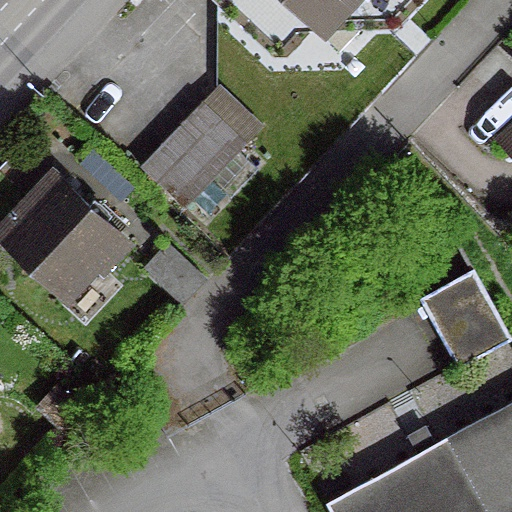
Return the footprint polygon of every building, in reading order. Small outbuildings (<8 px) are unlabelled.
[(226,0),(276,47),(320,0),(347,0),(366,17),(387,16),(402,0),(226,0)] [(198,102),(137,167),(180,208),(241,143),(198,102)] [(511,125),(498,140),(511,154),(511,125)] [(37,208),(28,199),(0,229),(0,240),(60,297),(93,262),(83,253),(107,227),(60,183),(37,208)] [(164,243),(140,268),(178,304),(202,279),(164,243)] [(478,287),(426,316),(454,368),(507,339),(478,287)] [(54,386),(35,406),(58,427),(77,408),(54,386)] [(511,398),(322,503),(327,511),(502,511),(511,507),(511,398)]
